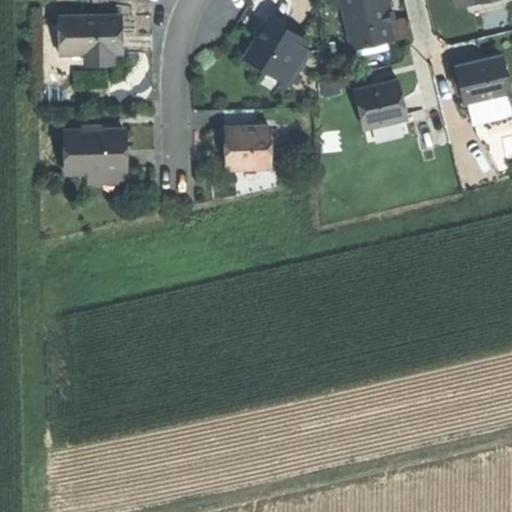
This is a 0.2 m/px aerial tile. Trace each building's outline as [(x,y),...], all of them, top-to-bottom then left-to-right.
[(340,0),(353,50),(360,48),(387,41),(393,40),(382,0),(340,0)] [(107,16),(77,16),(78,51),(84,51),(85,60),(113,59),(113,51),(124,51),(124,35),(123,21),(107,22),(107,16)] [(257,41),(243,62),(272,81),(299,40),(271,21),(257,41)] [(306,45),(299,40),(272,81),(279,86),(306,45)] [(389,48),(387,41),(360,48),(362,55),(389,48)] [(472,60),(455,64),(463,99),(467,98),(504,90),(507,89),(499,54),(472,60)] [(356,90),(364,126),(410,116),(401,79),(375,86),(356,90)] [(509,110),(504,90),(467,98),(472,119),(509,110)] [(270,123),(224,124),(225,147),(225,170),(272,169),(270,123)] [(123,133),(62,134),(62,171),(83,171),(119,171),(123,171),(123,155),(123,133)] [(119,179),(119,171),(83,171),(83,179),(119,179)]
